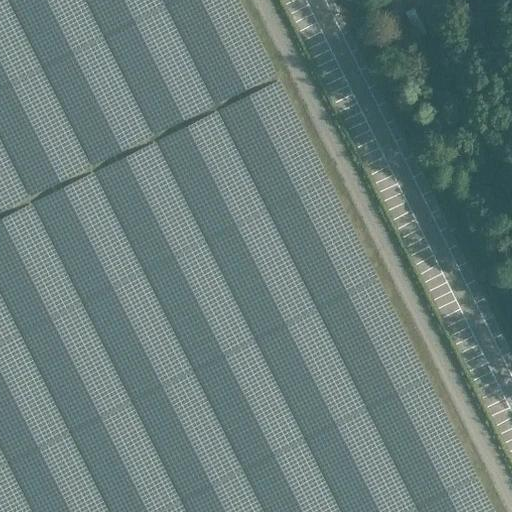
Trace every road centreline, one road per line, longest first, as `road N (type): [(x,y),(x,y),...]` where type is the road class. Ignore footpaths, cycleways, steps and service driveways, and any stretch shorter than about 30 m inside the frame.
road 1 (unclassified): [(511,394),(313,0)]
road 2 (unknown): [(511,178),(448,33),(450,0)]
